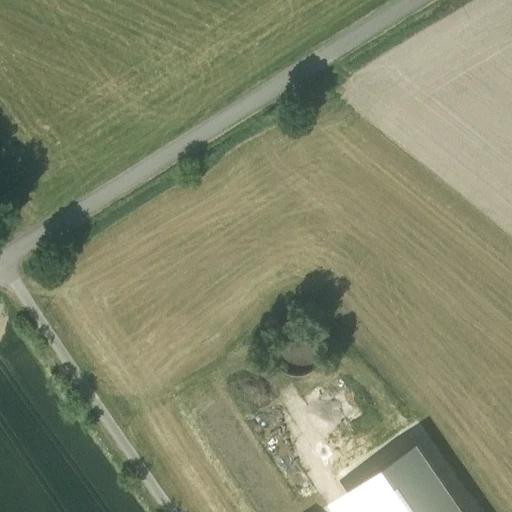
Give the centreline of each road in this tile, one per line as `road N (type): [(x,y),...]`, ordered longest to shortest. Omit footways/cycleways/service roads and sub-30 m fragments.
road 1 (unclassified): [(4,250),(401,0)]
road 2 (unclassified): [(4,250),(184,511)]
